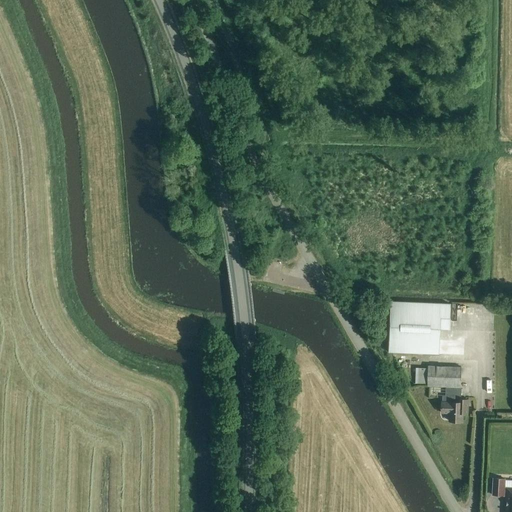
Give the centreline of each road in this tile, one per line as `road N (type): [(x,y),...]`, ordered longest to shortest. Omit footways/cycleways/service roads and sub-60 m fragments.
road 1 (tertiary): [(246,511),(234,252),(184,59),(159,0)]
road 2 (unclassified): [(456,511),(304,252)]
